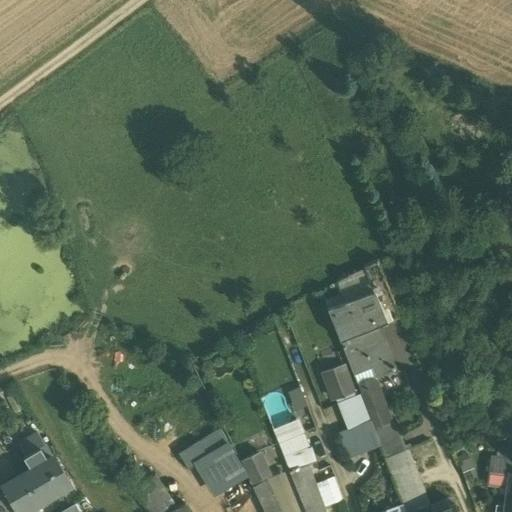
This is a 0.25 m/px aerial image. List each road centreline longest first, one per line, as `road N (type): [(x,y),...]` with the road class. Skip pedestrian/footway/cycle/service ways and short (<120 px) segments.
road 1 (track): [(0,376),(56,356),(176,492),(216,511)]
road 2 (track): [(0,106),(139,0)]
